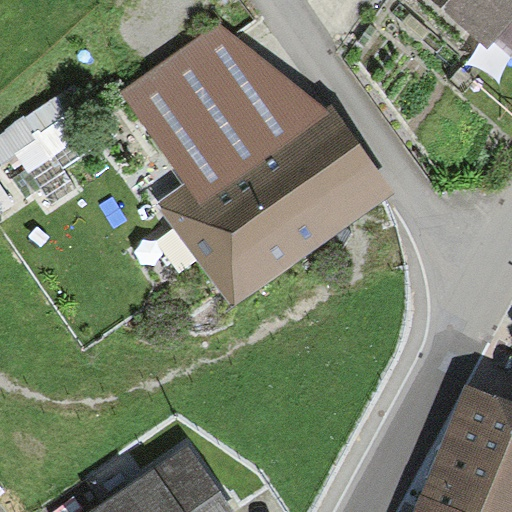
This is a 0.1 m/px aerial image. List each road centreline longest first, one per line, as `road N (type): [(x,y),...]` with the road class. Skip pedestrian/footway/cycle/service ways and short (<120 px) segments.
road 1 (residential): [(494,270),(459,247),(281,0)]
road 2 (residential): [(494,270),(362,511)]
